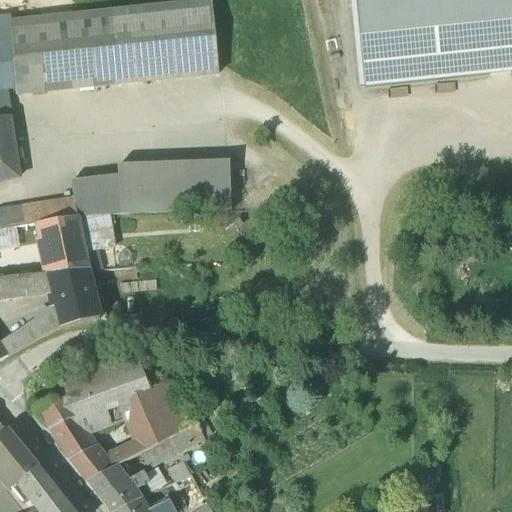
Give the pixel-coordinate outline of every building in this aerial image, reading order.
[(10,23),(14,64),(16,89),(16,97),(219,77),(211,0),(10,23)] [(511,0),(355,0),(364,89),(511,74),(511,0)] [(10,19),(0,20),(0,65),(14,64),(10,23),(10,19)] [(14,64),(0,65),(0,90),(5,90),(16,89),(14,64)] [(0,118),(9,117),(5,90),(0,90),(0,118)] [(0,183),(19,179),(18,172),(9,117),(0,118),(0,183)] [(119,182),(120,218),(231,214),(229,163),(119,166),(119,182)] [(73,195),(76,219),(111,218),(120,218),(119,182),(71,183),(73,195)] [(19,208),(22,227),(36,225),(76,219),(73,195),(18,203),(19,208)] [(0,230),(22,227),(19,208),(0,210),(0,230)] [(111,218),(76,219),(84,255),(116,250),(111,218)] [(84,255),(76,219),(36,225),(47,275),(87,271),(84,255)] [(87,271),(47,275),(52,294),(57,313),(61,328),(61,329),(100,320),(87,271)] [(47,275),(17,278),(19,297),(52,294),(47,275)] [(0,299),(19,297),(17,278),(0,279),(0,299)] [(0,351),(0,362),(61,328),(57,313),(35,323),(23,334),(24,335),(0,351)] [(63,400),(65,399),(138,372),(128,351),(55,378),(63,400)] [(138,372),(65,399),(73,419),(123,401),(147,392),(138,372)] [(147,392),(168,441),(168,440),(186,431),(166,385),(147,392)] [(123,401),(129,415),(141,444),(145,452),(168,441),(147,392),(123,401)] [(63,400),(35,412),(47,430),(73,419),(65,399),(63,400)] [(123,401),(73,419),(82,432),(129,415),(123,401)] [(82,432),(73,419),(47,430),(66,456),(80,475),(104,460),(96,449),(94,451),(82,432)] [(205,421),(195,426),(203,440),(212,435),(205,421)] [(186,431),(168,440),(177,456),(204,443),(203,440),(195,426),(186,431)] [(7,431),(0,436),(0,473),(13,489),(20,483),(37,469),(7,431)] [(168,440),(168,441),(145,452),(141,455),(149,471),(177,456),(168,440)] [(141,444),(104,460),(112,470),(115,468),(141,455),(145,452),(141,444)] [(104,460),(80,475),(86,483),(112,470),(104,460)] [(182,464),(168,471),(176,483),(189,477),(182,464)] [(127,482),(115,468),(112,470),(86,483),(108,511),(119,511),(140,500),(141,500),(127,482)] [(51,511),(67,506),(37,469),(20,483),(44,511),(51,511)] [(142,474),(127,482),(141,500),(149,496),(144,487),(148,485),(142,474)] [(146,511),(140,500),(119,511),(146,511)]
